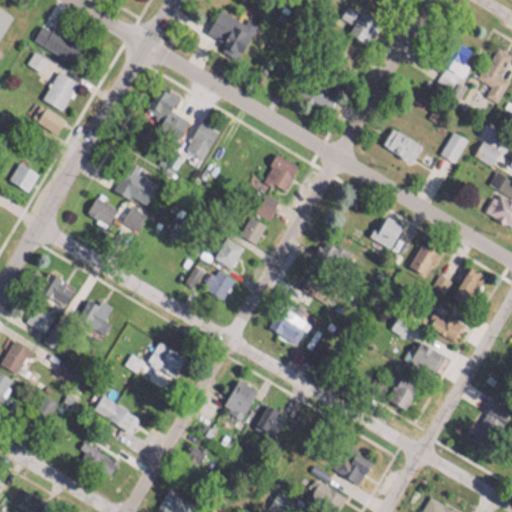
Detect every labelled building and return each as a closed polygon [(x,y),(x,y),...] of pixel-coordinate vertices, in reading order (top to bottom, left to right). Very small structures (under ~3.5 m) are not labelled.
[(337,14),(348,18),(344,30),(363,37),(373,13),(342,1),(337,14)] [(0,22),(8,9),(0,4),(0,22)] [(237,46),(249,19),(214,4),(203,30),(237,46)] [(470,44),(441,33),(430,61),(434,62),(429,76),(453,86),(470,44)] [(487,80),(482,90),(493,96),(505,74),(497,70),(508,49),(492,40),(474,73),(487,80)] [(74,77),(54,65),(38,93),(58,105),(74,77)] [(175,91),(156,80),(137,113),(172,133),(183,113),(167,105),(175,91)] [(31,115),(52,128),(61,113),(39,101),(31,115)] [(179,142),(196,153),(214,126),(198,114),(179,142)] [(378,137),(403,156),(414,140),(389,122),(378,137)] [(464,135),(450,126),(436,147),(449,156),(464,135)] [(486,157),(494,146),(480,135),(471,147),(486,157)] [(259,177),(279,186),(292,157),(271,148),(259,177)] [(33,167),(14,157),(4,175),(24,185),(33,167)] [(110,183),(141,199),(153,176),(122,160),(110,183)] [(511,217),(511,196),(492,186),(480,206),(509,222),(511,217)] [(112,203),(93,190),(83,205),(102,218),(112,203)] [(141,207),(125,201),(118,217),(134,224),(141,207)] [(384,243),(398,220),(380,209),(366,231),(384,243)] [(433,247),(416,238),(404,259),(420,269),(433,247)] [(59,300),(70,281),(44,266),(33,286),(59,300)] [(108,301),(94,293),(91,297),(84,293),(70,317),(96,332),(104,319),(99,316),(108,301)] [(445,330),(452,315),(430,305),(423,320),(445,330)] [(0,360),(6,367),(27,348),(14,335),(0,348),(0,360)] [(436,369),(445,351),(414,336),(405,354),(436,369)] [(0,391),(10,375),(0,368),(0,391)] [(88,404),(125,428),(135,413),(98,389),(88,404)] [(72,454),(108,469),(114,453),(78,438),(72,454)] [(336,470),(354,477),(364,452),(346,445),(336,470)] [(174,511),(185,494),(164,482),(153,502),(171,511),(174,511)] [(413,511),(459,511),(424,492),(413,511)]
